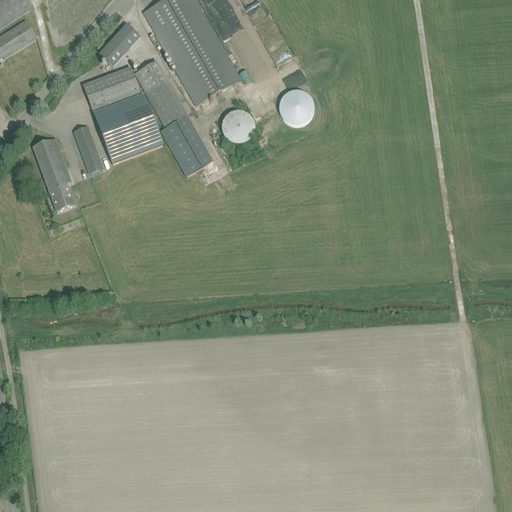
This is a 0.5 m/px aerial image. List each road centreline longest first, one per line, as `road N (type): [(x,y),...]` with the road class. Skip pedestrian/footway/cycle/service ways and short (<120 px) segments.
road 1 (track): [(490,511),(416,0)]
road 2 (unclassified): [(0,135),(119,0)]
